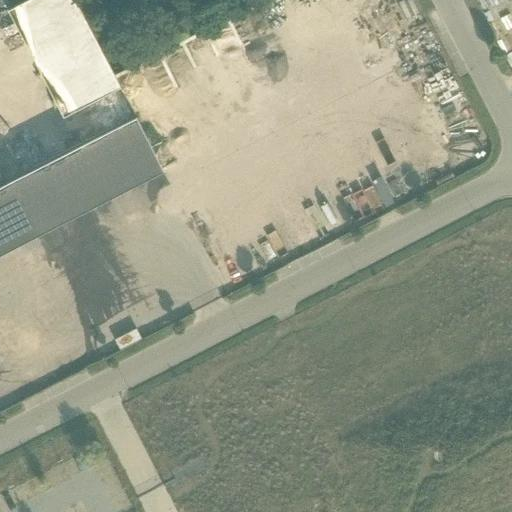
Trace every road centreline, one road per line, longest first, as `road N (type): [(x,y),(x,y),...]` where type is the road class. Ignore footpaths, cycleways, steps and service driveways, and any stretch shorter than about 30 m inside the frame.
road 1 (unclassified): [(0,438),(511,174)]
road 2 (unclassified): [(511,129),(447,0)]
